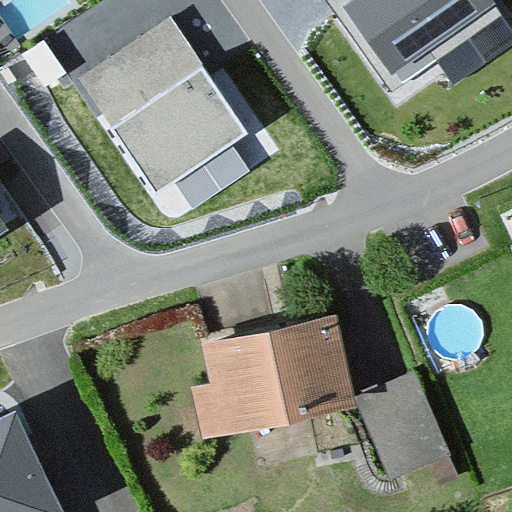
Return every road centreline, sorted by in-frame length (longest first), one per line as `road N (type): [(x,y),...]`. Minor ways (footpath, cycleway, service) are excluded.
road 1 (residential): [(0,317),(415,188),(511,134)]
road 2 (unknown): [(138,274),(0,95)]
